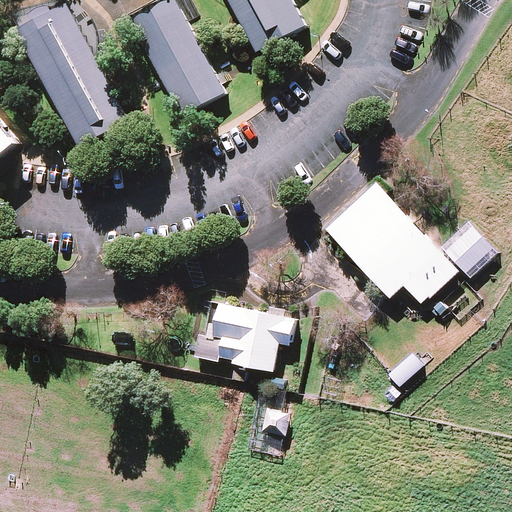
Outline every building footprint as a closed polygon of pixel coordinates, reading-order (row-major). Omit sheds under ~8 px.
[(232,95),(181,0),(177,0),(133,20),(189,117),(232,95)] [(313,30),(297,0),(231,0),(263,54),(313,30)] [(49,79),(99,50),(73,5),(19,34),(49,79)] [(136,123),(99,50),(49,79),(85,151),(136,123)] [(0,176),(34,148),(0,108),(0,176)] [(333,231),(367,267),(416,220),(383,186),(333,231)] [(447,251),(416,220),(367,267),(397,300),(413,289),(428,305),(468,274),(447,251)] [(502,255),(476,224),(447,251),(475,278),(502,255)] [(303,320),(227,303),(219,337),(204,338),(200,357),(280,374),(286,345),(297,347),(303,320)] [(143,332),(96,323),(91,350),(138,359),(143,332)] [(427,367),(417,355),(394,376),(404,388),(427,367)] [(294,415),(271,411),(264,453),(286,457),(294,415)]
